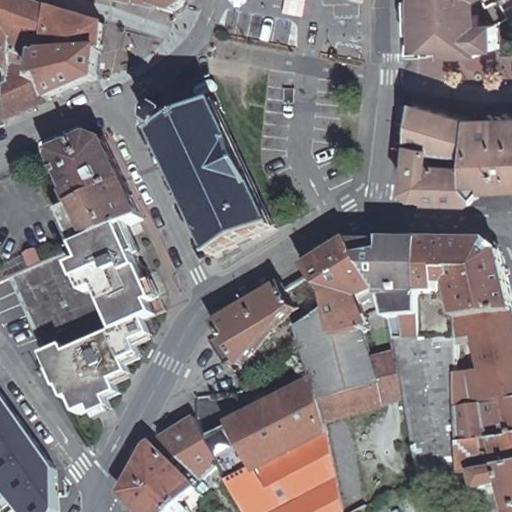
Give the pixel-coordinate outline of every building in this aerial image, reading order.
[(8,64),(17,0),(0,0),(0,67),(7,68),(8,64)] [(39,56),(55,10),(23,0),(17,0),(8,64),(23,65),(24,61),(29,61),(30,55),(39,56)] [(189,4),(190,0),(138,0),(138,2),(165,8),(175,12),(189,4)] [(328,0),(324,16),(339,21),(344,4),(331,0),(328,0)] [(422,0),(410,0),(412,55),(424,54),(424,50),(422,0)] [(511,0),(422,0),(424,50),(449,49),(449,55),(483,53),(483,51),(498,50),(498,25),(511,17),(511,0)] [(104,25),(55,10),(39,56),(38,81),(48,83),(51,101),(98,79),(104,25)] [(5,105),(6,122),(51,101),(48,83),(38,81),(6,87),(5,105)] [(157,133),(215,258),(275,228),(217,104),(214,106),(210,100),(199,106),(202,111),(172,125),(173,116),(166,110),(157,115),(156,125),(163,129),(157,133)] [(409,189),(418,201),(464,204),(466,170),(445,168),(432,166),(434,149),(443,150),(443,153),(460,156),(460,164),(466,164),(466,160),(489,162),(491,124),(469,119),(417,104),(409,189)] [(466,170),(464,204),(469,204),(469,199),(471,199),(476,195),(478,196),(488,188),(511,187),(511,116),(469,119),(491,124),(489,162),(466,160),(466,164),(460,164),(446,163),(445,168),(466,170)] [(91,136),(55,153),(73,191),(70,192),(75,205),(63,211),(79,245),(123,225),(140,216),(108,141),(91,136)] [(95,416),(112,409),(108,398),(120,394),(115,381),(131,373),(125,357),(140,350),(136,338),(151,331),(149,327),(145,316),(155,311),(151,300),(156,296),(123,225),(79,245),(11,277),(60,388),(62,387),(67,399),(72,398),(80,414),(92,409),(95,416)] [(424,292),(421,240),(350,239),(350,240),(375,290),(384,301),(394,351),(405,400),(409,427),(420,479),(430,476),(430,469),(442,467),(441,451),(424,452),(421,385),(424,292)] [(375,290),(350,240),(307,267),(329,295),(330,306),(299,326),(308,351),(315,380),(331,451),(344,511),(354,511),(370,505),(351,414),(382,406),(370,357),(362,331),(367,329),(356,298),(375,290)] [(489,241),(421,240),(424,292),(441,291),(441,271),(453,271),(461,310),(457,312),(457,319),(511,310),(511,294),(502,253),(489,241)] [(297,309),(282,284),(216,323),(242,364),(279,322),(293,311),(297,309)] [(441,291),(424,292),(421,385),(424,452),(441,451),(442,467),(430,469),(430,476),(441,475),(442,478),(461,475),(461,444),(460,409),(459,375),(458,340),(457,319),(441,291)] [(511,399),(511,310),(457,319),(458,340),(474,338),(480,371),(459,375),(460,409),(511,399)] [(394,351),(370,357),(382,406),(405,400),(394,351)] [(206,438),(220,464),(245,511),(344,511),(331,451),(315,380),(206,438)] [(0,508),(14,490),(0,475),(0,441),(7,437),(10,442),(27,427),(0,388),(0,508)] [(511,435),(511,399),(460,409),(461,444),(511,435)] [(196,418),(163,438),(204,481),(220,464),(206,438),(196,418)] [(511,435),(461,444),(461,475),(474,473),(475,471),(475,456),(498,456),(500,469),(511,466),(511,435)] [(153,445),(147,448),(125,492),(125,497),(139,511),(171,511),(194,489),(153,445)] [(30,511),(57,481),(37,459),(14,490),(0,508),(0,511),(30,511)] [(511,511),(511,466),(500,469),(475,471),(474,473),(479,489),(503,483),(506,493),(501,495),(505,509),(510,509),(510,511),(511,511)]
